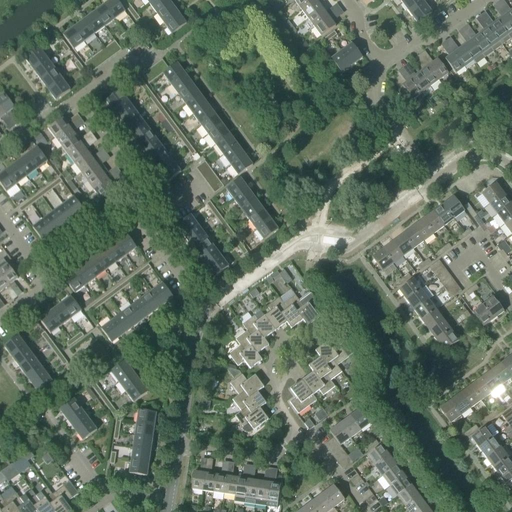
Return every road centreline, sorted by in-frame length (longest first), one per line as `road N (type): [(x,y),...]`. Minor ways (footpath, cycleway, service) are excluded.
road 1 (tertiary): [(432,181),(350,242),(301,239),(205,312)]
road 2 (residential): [(131,211),(150,195),(77,97)]
road 3 (tertiary): [(205,312),(195,325),(176,443)]
road 4 (residential): [(432,181),(377,104),(378,63)]
road 5 (residential): [(378,63),(412,40),(434,40),(486,0)]
road 6 (residential): [(176,443),(267,457),(294,435)]
road 7 (residential): [(205,312),(131,211)]
road 8 (residential): [(294,435),(271,401),(286,357),(313,336)]
